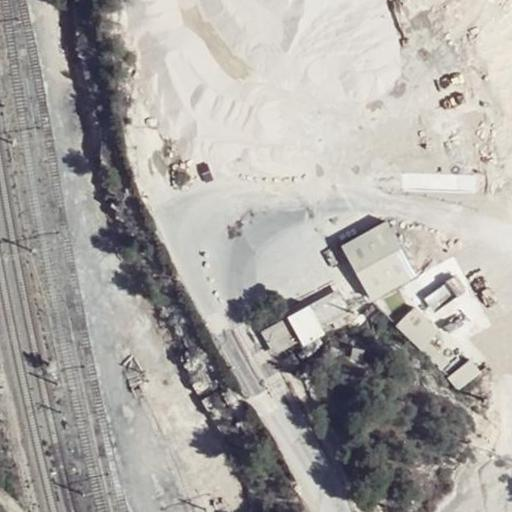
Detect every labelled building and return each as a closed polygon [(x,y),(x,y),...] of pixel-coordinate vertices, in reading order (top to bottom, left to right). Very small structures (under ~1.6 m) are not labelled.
[(274,104),(460,15),(452,0),(348,0),(247,49),(274,104)] [(416,276),(391,222),(339,245),(369,298),(416,276)] [(341,292),(263,334),(270,344),(275,341),(280,349),(335,320),(340,326),(348,321),(345,315),(351,310),(341,292)] [(378,307),(396,326),(404,317),(386,299),(378,307)] [(404,317),(396,326),(422,349),(440,331),(415,305),(404,317)] [(465,385),(471,381),(489,366),(483,356),(457,375),(465,385)]
